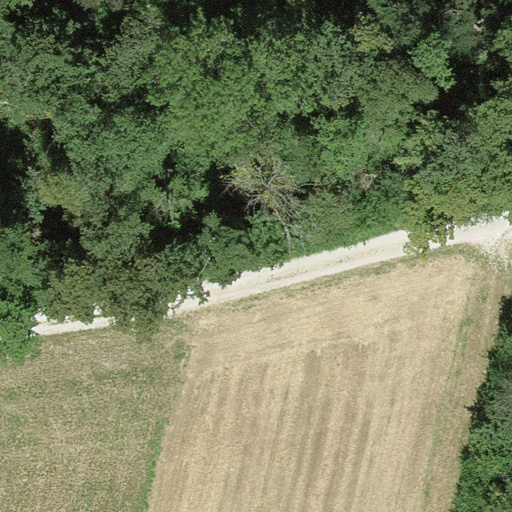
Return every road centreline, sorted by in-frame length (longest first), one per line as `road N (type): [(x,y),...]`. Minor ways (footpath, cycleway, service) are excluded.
road 1 (track): [(0,327),(511,225)]
road 2 (track): [(511,227),(451,511)]
